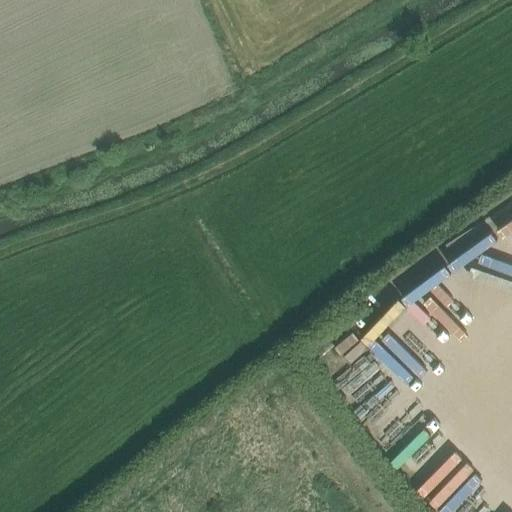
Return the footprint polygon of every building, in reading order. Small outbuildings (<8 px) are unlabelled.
[(511,232),(468,254),(476,270),(511,252),(511,232)] [(415,287),(430,310),(440,304),(435,297),(467,277),(456,261),(415,287)] [(444,293),(436,300),(468,337),(476,330),(444,293)] [(372,322),(382,338),(389,333),(403,353),(428,336),(441,356),(452,349),(414,294),(372,322)] [(361,335),(343,350),(358,367),(376,351),(361,335)] [(388,338),(379,346),(409,380),(418,372),(388,338)] [(362,413),(404,388),(398,377),(356,401),(362,413)] [(403,460),(441,430),(435,422),(397,452),(403,460)]
